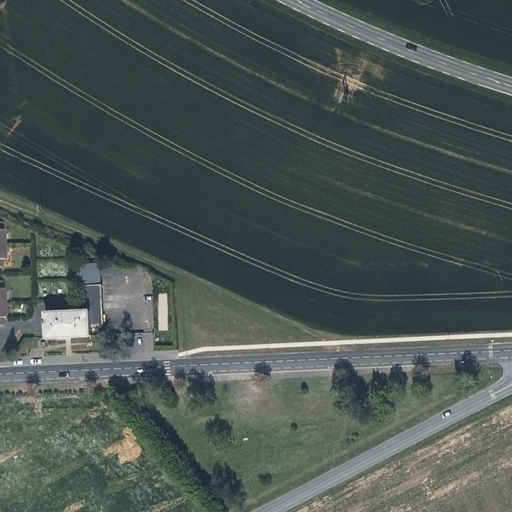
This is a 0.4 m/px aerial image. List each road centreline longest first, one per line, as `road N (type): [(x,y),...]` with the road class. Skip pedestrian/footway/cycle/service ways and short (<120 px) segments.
road 1 (tertiary): [(511,351),(0,372)]
road 2 (track): [(343,357),(178,274),(0,199)]
road 3 (secondary): [(511,86),(295,0)]
road 4 (residential): [(349,471),(511,385)]
